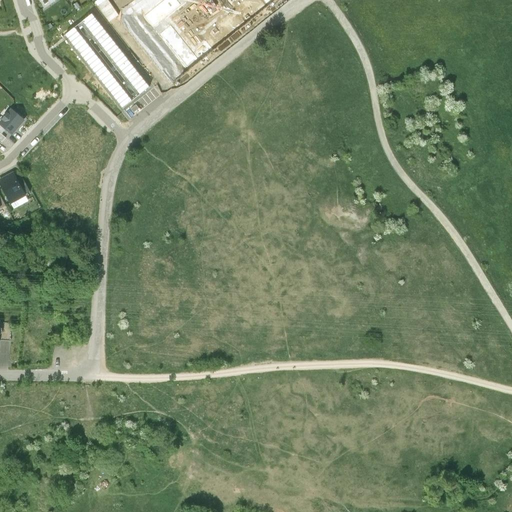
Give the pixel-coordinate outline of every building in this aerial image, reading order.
[(217,39),(239,15),(243,19),(260,0),(232,0),(229,4),(225,0),(224,0),(202,25),(217,39)] [(140,94),(150,87),(92,14),(82,22),(140,94)] [(122,108),(132,100),(74,28),(64,36),(122,108)] [(157,43),(135,67),(150,81),(172,57),(157,43)] [(4,120),(0,123),(0,125),(5,129),(11,135),(24,120),(12,109),(8,115),(7,114),(3,118),(4,120)] [(14,174),(0,180),(0,183),(11,205),(27,198),(26,196),(18,180),(14,174)] [(22,178),(18,180),(26,196),(30,194),(22,178)] [(10,323),(0,323),(0,328),(0,341),(9,342),(10,323)]
